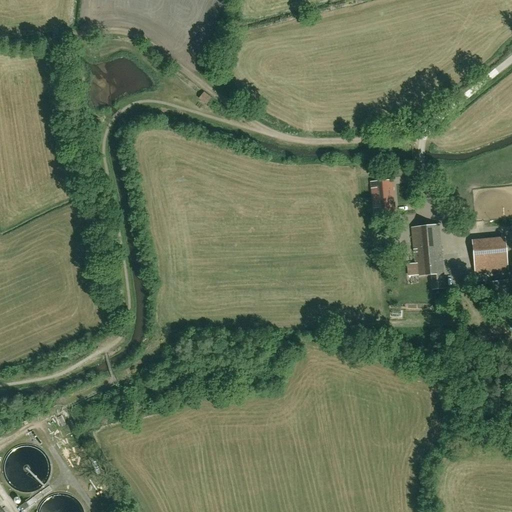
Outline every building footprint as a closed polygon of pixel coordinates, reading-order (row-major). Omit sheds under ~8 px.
[(391,181),(371,183),(371,190),(375,189),(376,199),(372,199),(374,216),(394,214),(391,181)] [(432,290),(445,288),(441,253),(438,226),(411,229),(415,264),(404,265),(405,277),(416,276),(431,275),(432,290)] [(472,247),(475,273),(507,270),(505,244),(472,247)] [(494,302),(503,301),(501,281),(492,282),(494,302)] [(49,486),(19,507),(22,511),(25,511),(27,511),(25,509),(52,491),(49,486)]
